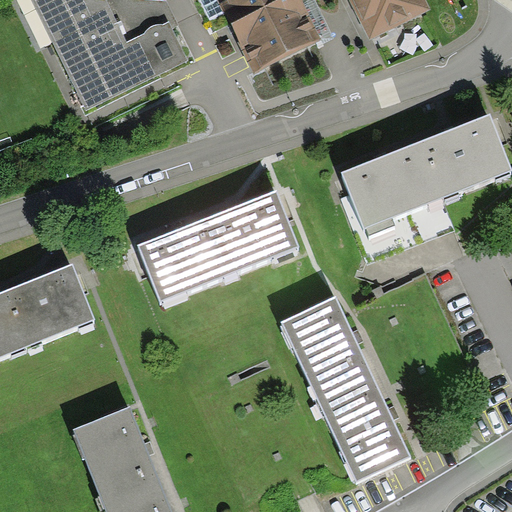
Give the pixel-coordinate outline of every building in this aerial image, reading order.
[(31,0),(88,115),(190,64),(196,61),(167,1),(152,0),(31,0)] [(200,0),(210,18),(225,11),(255,73),(322,40),(302,0),(200,0)] [(314,0),(302,0),(322,40),(332,35),(314,0)] [(350,0),(370,39),(431,9),(426,0),(350,0)] [(511,170),(490,114),(342,172),(364,229),(366,228),(369,235),(395,225),(392,218),(511,170)] [(138,245),(161,302),(299,248),(277,191),(138,245)] [(0,293),(0,357),(95,319),(73,264),(0,293)] [(282,323),(357,481),(411,456),(335,297),(282,323)] [(131,406),(73,429),(106,511),(172,511),(150,455),(146,443),(131,406)] [(150,442),(146,443),(150,455),(155,453),(150,442)]
